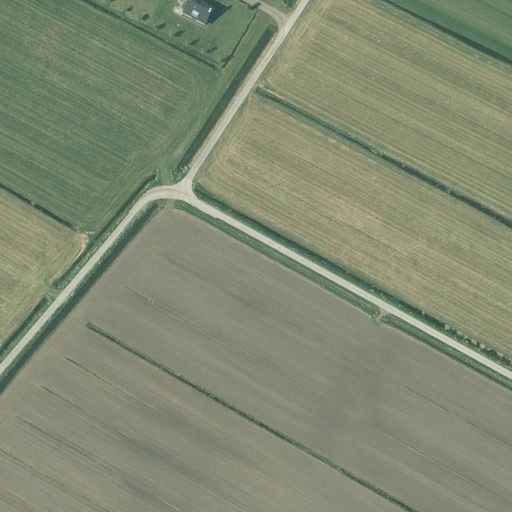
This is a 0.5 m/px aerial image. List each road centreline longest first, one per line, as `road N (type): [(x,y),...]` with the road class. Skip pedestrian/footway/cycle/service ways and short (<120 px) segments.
road 1 (unclassified): [(511,374),(178,191)]
road 2 (unclassified): [(0,368),(150,191),(178,191)]
road 3 (unclassified): [(178,191),(305,0)]
